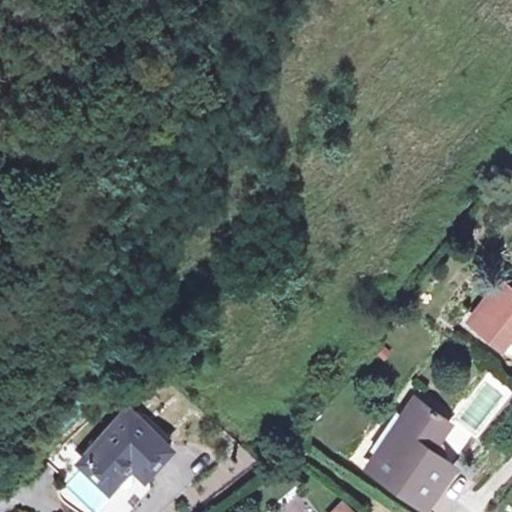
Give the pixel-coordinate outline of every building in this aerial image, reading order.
[(511,291),(487,276),(462,314),(490,334),(502,316),(511,323),(511,291)] [(415,398),(373,465),(428,504),(455,461),(432,446),(449,420),(415,398)] [(163,444),(124,412),(82,462),(107,482),(127,459),(140,470),(163,444)] [(170,450),(163,444),(140,470),(148,477),(170,450)] [(356,511),(342,499),(330,511),(356,511)]
